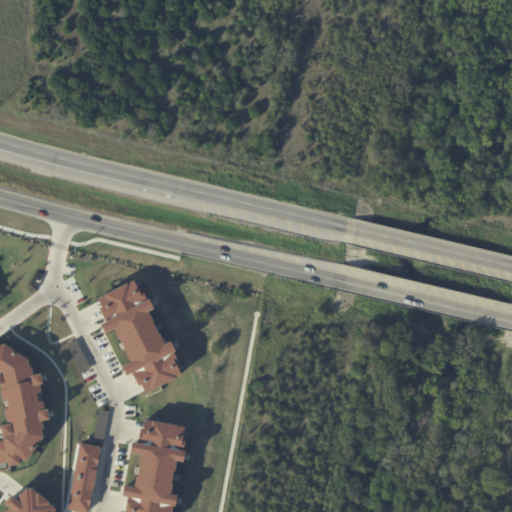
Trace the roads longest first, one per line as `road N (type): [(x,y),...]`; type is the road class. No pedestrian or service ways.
road 1 (primary): [(0,200),(331,280)]
road 2 (primary): [(331,280),(511,321)]
road 3 (primary): [(343,228),(165,185)]
road 4 (primary): [(511,267),(343,228)]
road 5 (primary): [(165,185),(0,141)]
